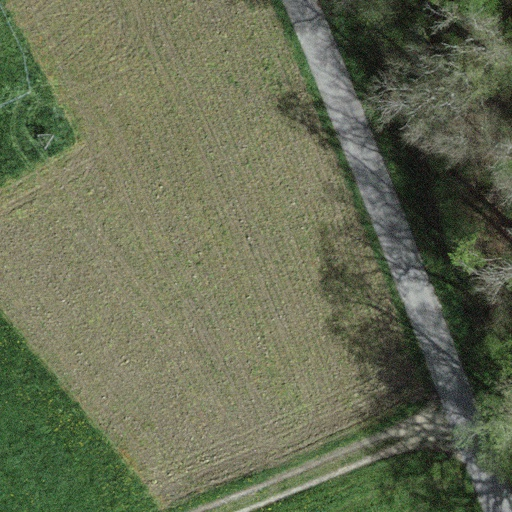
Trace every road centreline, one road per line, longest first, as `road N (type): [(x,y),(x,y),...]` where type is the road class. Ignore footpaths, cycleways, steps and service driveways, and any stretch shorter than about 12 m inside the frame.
road 1 (unclassified): [(504,511),(292,0)]
road 2 (track): [(209,511),(462,415)]
